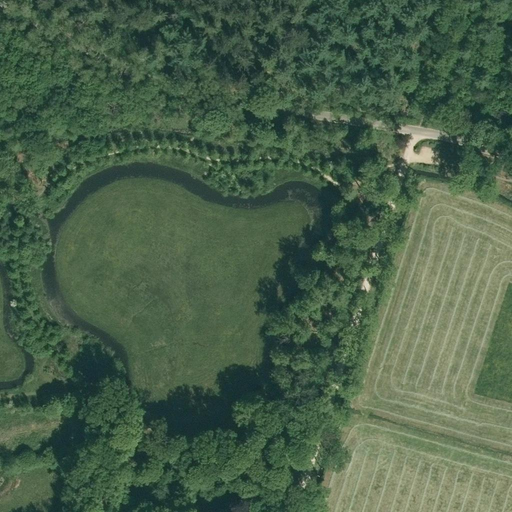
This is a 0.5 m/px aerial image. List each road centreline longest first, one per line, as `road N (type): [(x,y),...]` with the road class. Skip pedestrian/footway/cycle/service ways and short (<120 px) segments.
road 1 (tertiary): [(511,158),(439,135),(164,85),(0,4)]
road 2 (track): [(313,452),(415,130)]
